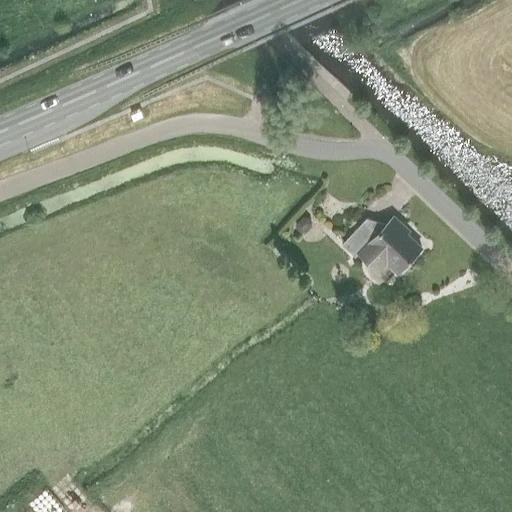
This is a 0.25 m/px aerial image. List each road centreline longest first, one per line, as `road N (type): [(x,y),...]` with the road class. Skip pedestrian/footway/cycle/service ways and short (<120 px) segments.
road 1 (unclassified): [(0,195),(171,134),(228,128),(330,155),(385,151)]
road 2 (primary): [(243,27),(0,130)]
road 3 (unclassified): [(511,272),(385,151)]
